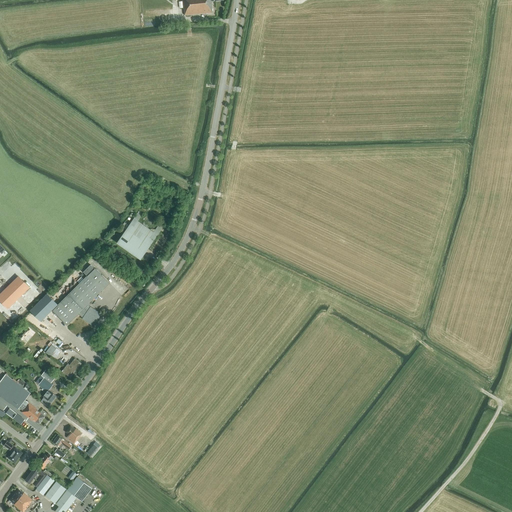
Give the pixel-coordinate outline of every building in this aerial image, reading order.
[(223,0),(182,0),(183,9),(184,9),(185,15),(212,12),(211,1),(223,0)] [(143,214),(139,211),(118,241),(141,258),(163,228),(158,225),(153,232),(138,221),(143,214)] [(87,276),(78,285),(60,303),(58,305),(47,294),(30,310),(41,321),(52,311),(67,325),(78,313),(83,318),(82,319),(93,326),(102,314),(90,306),(90,307),(88,304),(109,283),(94,268),(91,265),(83,272),(87,276)] [(29,287),(18,276),(0,294),(0,300),(7,308),(29,287)] [(50,356),(56,348),(52,344),(46,352),(50,356)] [(82,364),(75,358),(69,365),(68,363),(62,371),(70,378),(82,364)] [(44,398),(42,401),(48,406),(51,402),(51,403),(56,396),(51,391),(49,390),(53,384),(51,383),(56,377),(46,370),(36,382),(39,384),(39,385),(47,391),(43,396),(44,398)] [(0,381),(0,395),(9,402),(18,409),(20,406),(24,409),(21,412),(33,421),(34,420),(39,424),(45,416),(36,410),(37,409),(28,403),(26,406),(22,403),(30,393),(5,374),(0,381)] [(24,419),(10,408),(6,413),(13,418),(21,424),(24,419)] [(71,425),(66,432),(69,434),(66,437),(84,451),(87,447),(86,447),(91,441),(86,437),(81,443),(77,440),(80,436),(82,433),(76,428),(75,429),(71,425)] [(58,435),(53,442),(60,448),(62,444),(69,450),(72,446),(62,439),(63,438),(58,435)] [(10,450),(13,446),(7,441),(4,445),(10,450)] [(15,463),(22,453),(16,448),(8,458),(15,463)] [(42,458),(48,463),(53,457),(48,453),(46,456),(45,454),(42,458)] [(43,469),(48,463),(42,458),(39,462),(40,463),(39,466),(41,467),(43,469)] [(34,485),(37,487),(46,475),(38,468),(36,471),(42,475),(34,485)] [(34,469),(29,475),(33,478),(38,472),(34,469)] [(73,471),(68,477),(72,480),(77,474),(73,471)] [(29,475),(25,480),(29,483),(33,478),(29,475)] [(36,489),(43,495),(45,493),(46,494),(45,495),(59,506),(55,511),(60,511),(63,509),(66,511),(76,497),(82,501),(92,488),(77,477),(67,490),(56,481),(56,482),(47,475),(42,481),(36,489)] [(18,489),(9,500),(14,504),(14,505),(22,511),(23,511),(30,504),(29,504),(32,500),(23,493),(18,489)]
